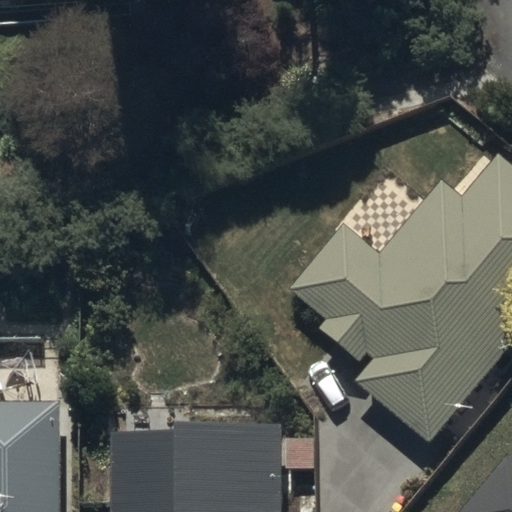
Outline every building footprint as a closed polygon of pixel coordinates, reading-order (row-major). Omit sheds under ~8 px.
[(0,0),(0,12),(124,2),(123,0),(0,0)] [(349,230),(292,298),(333,332),(324,342),(371,381),(360,394),(433,455),(511,360),(511,171),(504,165),(500,169),(483,155),(453,192),(448,187),(386,261),(349,230)] [(0,511),(68,511),(68,414),(0,414),(0,511)] [(288,511),(287,438),(117,442),(117,511),(288,511)] [(511,511),(511,463),(472,511),(511,511)]
